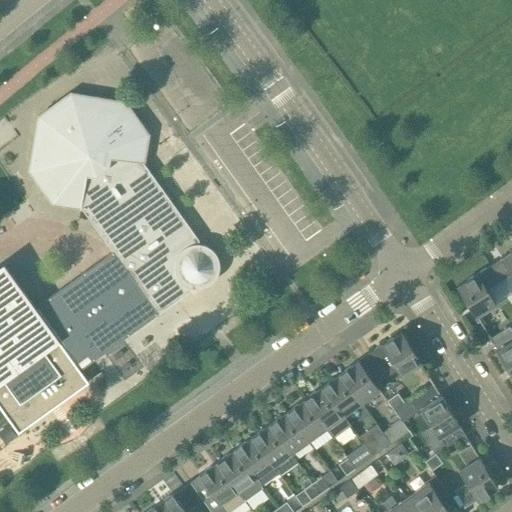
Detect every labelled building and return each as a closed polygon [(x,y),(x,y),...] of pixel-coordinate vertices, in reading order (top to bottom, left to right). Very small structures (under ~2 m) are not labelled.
[(125,101),(71,92),(39,115),(30,170),(53,202),(81,206),(113,251),(35,307),(5,265),(0,268),(0,426),(10,420),(18,432),(89,382),(80,369),(158,313),(191,290),(191,286),(196,287),(200,287),(205,286),(209,284),(212,282),(215,278),(218,275),(220,271),(220,266),(220,262),(219,257),(218,253),(215,249),(212,246),(208,244),(204,242),(200,241),(201,238),(144,160),(149,133),(125,101)] [(511,249),(502,257),(490,265),(500,281),(511,272),(511,249)] [(500,281),(490,265),(458,285),(476,315),(496,303),(487,289),(500,281)] [(263,277),(270,288),(281,280),(273,270),(263,277)] [(420,362),(402,332),(371,351),(369,352),(381,372),(394,363),(401,374),(420,362)] [(511,339),(497,349),(511,373),(511,339)] [(360,358),(340,373),(361,402),(379,389),(359,361),(361,359),(360,358)] [(361,402),(340,373),(323,385),(343,414),(361,402)] [(343,414),(323,385),(305,398),(326,427),(333,437),(351,425),(343,414)] [(387,400),(393,409),(404,402),(398,393),(387,400)] [(465,435),(440,394),(421,406),(439,436),(446,447),(465,435)] [(305,398),(288,411),(308,439),(326,427),(305,398)] [(404,402),(393,409),(401,420),(417,408),(410,398),(404,402)] [(308,439),(288,411),(270,423),(291,452),(308,439)] [(392,426),(383,432),(391,443),(400,436),(408,431),(407,429),(401,420),(392,426)] [(270,423),(252,436),(273,465),(279,472),(281,475),(298,462),(291,452),(270,423)] [(382,449),(391,443),(383,432),(374,439),(382,449)] [(273,465),(252,436),(235,448),(256,477),(261,485),(279,472),(273,465)] [(235,448),(217,461),(245,500),(263,488),(261,485),(256,477),(235,448)] [(348,458),(355,468),(365,462),(357,451),(348,458)] [(443,462),(436,453),(426,461),(432,470),(443,462)] [(497,486),(479,456),(459,468),(468,482),(455,490),(465,506),(497,486)] [(355,468),(348,458),(339,464),(347,474),(355,468)] [(229,511),(245,500),(217,461),(198,475),(199,476),(200,475),(217,499),(207,506),(211,511),(229,511)] [(427,485),(408,499),(417,511),(447,511),(441,503),(450,496),(435,475),(425,482),(427,485)] [(322,476),(313,483),(320,494),(329,487),(322,476)] [(303,506),(320,494),(313,483),(295,495),(303,506)] [(156,505),(160,511),(202,511),(197,504),(187,511),(174,493),(175,493),(175,492),(156,505)] [(417,511),(408,499),(389,511),(388,511),(387,509),(382,511),(417,511)] [(287,501),(278,508),(280,511),(294,511),(295,511),(287,501)]
